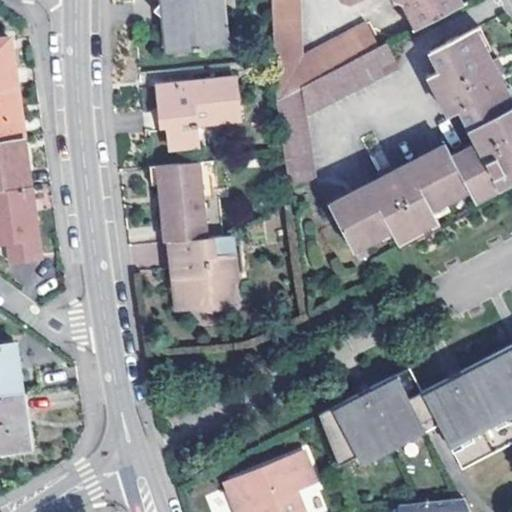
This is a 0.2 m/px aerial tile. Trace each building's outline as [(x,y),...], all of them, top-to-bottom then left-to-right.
[(172,40),(173,55),(218,51),(216,25),(225,24),(222,0),(157,0),(162,41),(172,40)] [(370,23),(305,57),(301,50),(296,0),(266,0),(265,16),(277,102),(381,49),(370,23)] [(345,0),(351,1),(352,0),(398,0),(399,1),(406,3),(420,28),(471,2),(469,0),(345,0)] [(228,50),(225,24),(216,25),(218,51),(228,50)] [(466,31),(478,53),(482,50),(471,28),(466,31)] [(387,175),(376,181),(323,207),(346,252),(373,238),(385,232),(387,238),(390,242),(431,222),(425,211),(439,204),(461,193),(466,204),(511,180),(511,107),(508,110),(498,92),(491,78),(484,65),(478,53),(466,31),(422,54),(432,73),(422,78),(443,118),(452,114),(470,148),(444,162),(438,150),(387,175)] [(0,37),(0,88),(15,87),(7,37),(0,37)] [(172,40),(162,41),(164,56),(173,55),(172,40)] [(277,102),(287,188),(314,185),(307,117),(399,71),(386,47),(381,49),(277,102)] [(484,65),(491,78),(496,75),(490,63),(484,65)] [(179,92),(179,86),(157,89),(160,113),(166,112),(170,151),(198,148),(196,127),(238,122),(234,80),(190,85),(190,91),(179,92)] [(15,87),(0,88),(0,139),(22,137),(15,87)] [(508,110),(511,107),(511,105),(504,89),(498,92),(508,110)] [(0,190),(29,186),(22,137),(0,139),(0,190)] [(200,189),(211,188),(209,178),(216,176),(214,163),(150,171),(152,190),(159,188),(164,232),(205,227),(202,203),(200,189)] [(376,181),(387,175),(384,169),(373,175),(376,181)] [(0,254),(8,261),(38,254),(29,186),(0,190),(0,254)] [(213,202),(211,188),(200,189),(202,203),(213,202)] [(425,211),(431,222),(445,215),(439,204),(425,211)] [(431,222),(390,242),(394,252),(435,231),(431,222)] [(166,246),(171,245),(207,241),(205,227),(164,232),(166,246)] [(385,232),(373,238),(375,244),(387,238),(385,232)] [(171,245),(176,281),(184,280),(188,309),(232,304),(230,283),(236,281),(231,238),(207,241),(171,245)] [(180,310),(188,309),(184,280),(176,281),(180,310)] [(454,442),(457,449),(503,426),(499,419),(511,412),(511,343),(511,344),(511,345),(511,353),(460,378),(457,371),(451,373),(446,376),(449,383),(421,397),(409,372),(365,390),(314,411),(334,461),(364,448),(367,457),(413,439),(410,430),(420,427),(423,435),(437,429),(445,446),(454,442)] [(18,348),(0,350),(0,396),(25,393),(18,348)] [(0,396),(0,450),(32,445),(25,393),(0,396)] [(511,421),(503,426),(457,449),(448,453),(459,475),(511,449),(511,421)] [(423,435),(420,427),(410,430),(413,439),(423,435)] [(454,442),(445,446),(448,453),(457,449),(454,442)] [(300,511),(290,486),(309,478),(297,449),(230,477),(243,511),(300,511)] [(243,511),(230,477),(220,482),(232,511),(243,511)]
